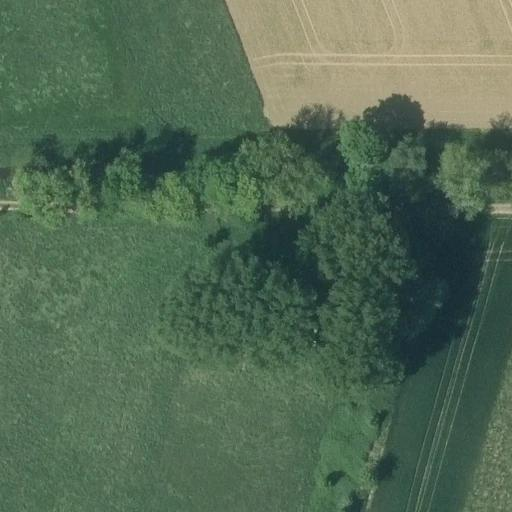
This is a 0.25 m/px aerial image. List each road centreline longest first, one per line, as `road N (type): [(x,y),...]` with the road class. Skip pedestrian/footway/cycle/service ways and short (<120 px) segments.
road 1 (track): [(511,154),(0,149)]
road 2 (track): [(511,219),(0,219)]
